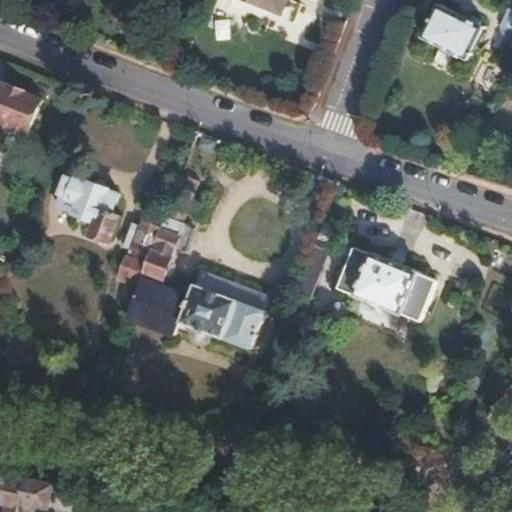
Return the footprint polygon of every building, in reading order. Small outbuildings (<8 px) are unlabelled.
[(284,0),(257,0),(281,9),(284,0)] [(467,61),(483,29),(438,6),(423,40),(467,61)] [(511,12),(504,9),(497,28),(511,34),(511,12)] [(511,58),(511,34),(497,28),(488,49),(511,58)] [(41,100),(2,84),(0,89),(0,119),(10,123),(8,126),(27,134),(41,100)] [(215,152),(219,140),(201,134),(197,146),(215,152)] [(268,313),(197,284),(195,289),(185,285),(181,293),(164,286),(169,272),(159,268),(165,249),(180,255),(188,254),(196,233),(193,227),(186,224),(202,182),(182,174),(162,228),(161,230),(130,316),(177,335),(182,322),(253,351),(268,313)] [(111,239),(127,198),(77,178),(76,180),(68,177),(57,204),(82,214),(80,220),(95,226),(93,232),(111,239)] [(161,230),(162,228),(144,221),(142,226),(134,223),(125,245),(131,247),(122,271),(143,279),(161,230)] [(325,258),(337,228),(326,223),(314,253),(325,258)] [(339,290),(420,323),(437,280),(373,254),(372,256),(356,249),(339,290)] [(309,300),(326,258),(325,258),(314,253),(308,270),(298,296),(309,300)] [(15,511),(17,505),(22,482),(0,477),(0,505),(5,506),(3,511),(15,511)] [(47,511),(52,486),(23,480),(22,482),(17,505),(47,511)]
